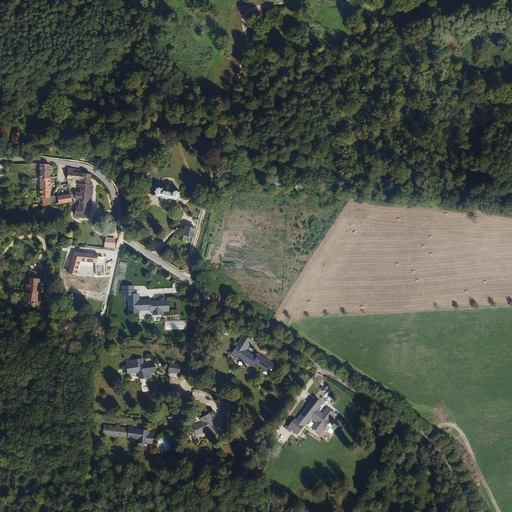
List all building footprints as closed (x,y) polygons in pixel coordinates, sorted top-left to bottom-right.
[(23,149),(24,134),(19,134),(19,136),(14,135),(14,140),(16,141),(17,138),(18,138),(18,149),(23,149)] [(56,178),(55,166),(50,165),(45,166),(47,179),(56,178)] [(98,181),(98,174),(80,172),(79,168),(75,168),(76,179),(88,180),(89,184),(88,185),(89,187),(90,187),(90,192),(86,193),(86,195),(87,195),(87,201),(90,201),(90,209),(87,209),(87,217),(99,217),(98,210),(100,210),(100,181),(98,181)] [(58,199),(56,178),(47,179),(49,200),(53,200),(54,208),(62,207),(61,198),(58,199)] [(187,203),(189,194),(164,190),(162,199),(171,200),(170,205),(177,206),(178,201),(187,203)] [(84,204),(83,199),(85,199),(85,195),(70,198),(71,206),(84,204)] [(195,242),(198,226),(187,225),(185,233),(186,233),(185,240),(195,242)] [(115,238),(105,237),(104,247),(114,248),(115,238)] [(190,264),(193,251),(186,249),(183,263),(190,264)] [(74,251),(67,274),(77,277),(82,262),(97,262),(98,275),(105,275),(105,257),(103,257),(103,251),(74,251)] [(46,304),(50,278),(39,277),(38,284),(35,283),(33,302),(46,304)] [(150,303),(150,300),(137,300),(137,293),(133,293),(133,289),(124,290),(124,294),(125,294),(125,299),(128,299),(128,312),(137,312),(137,309),(149,309),(149,311),(153,311),(153,314),(162,314),(162,310),(168,310),(168,301),(153,302),(153,303),(150,303)] [(254,342),(244,335),(242,337),(249,341),(243,350),(244,351),(250,341),(253,343),(254,342)] [(243,350),(249,341),(242,337),(232,353),(251,366),(254,361),(257,363),(262,356),(259,354),(256,358),(244,351),(243,350)] [(275,365),(262,356),(257,363),(270,372),(275,365)] [(155,371),(153,360),(148,361),(149,363),(143,364),(142,359),(133,360),(133,362),(130,363),(130,361),(126,361),(128,372),(138,371),(139,378),(152,377),(151,374),(148,374),(147,372),(155,371)] [(178,373),(179,365),(170,364),(169,371),(178,373)] [(318,434),(334,415),(327,409),(322,415),(316,410),(321,404),(315,398),(295,421),(293,419),(285,428),(289,432),(291,429),(296,433),(309,418),(315,423),(311,428),(318,434)] [(222,433),(225,423),(226,423),(227,419),(219,417),(218,422),(215,423),(211,414),(201,419),(203,423),(197,426),(196,422),(191,424),(196,435),(209,429),(212,435),(217,432),(222,433)] [(240,420),(241,415),(234,414),(232,421),(234,422),(237,423),(238,423),(239,420),(240,420)] [(136,434),(136,430),(121,428),(122,426),(118,425),(117,428),(105,426),(103,433),(116,435),(116,436),(126,438),(125,442),(134,443),(135,441),(140,442),(142,432),(139,432),(138,434),(136,434)] [(262,441),(267,434),(259,429),(254,436),(262,441)]
